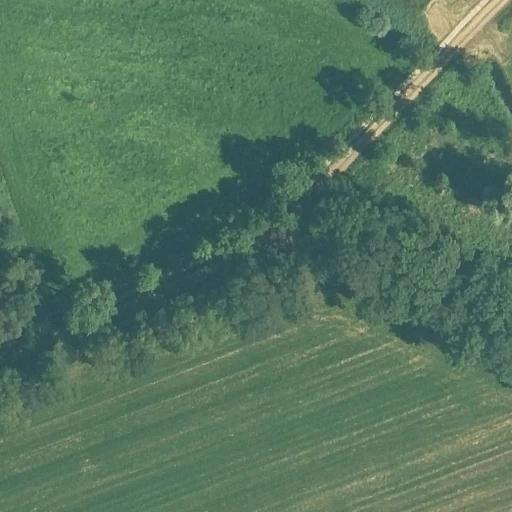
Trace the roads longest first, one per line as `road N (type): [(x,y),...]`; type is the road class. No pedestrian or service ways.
road 1 (track): [(302,205),(505,0)]
road 2 (track): [(65,334),(240,256),(302,205)]
road 3 (track): [(511,303),(302,205)]
